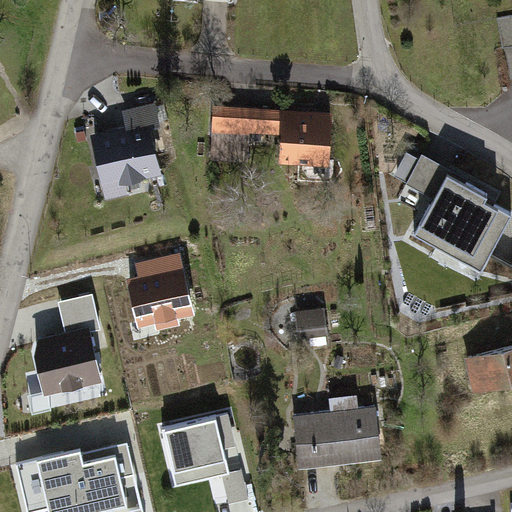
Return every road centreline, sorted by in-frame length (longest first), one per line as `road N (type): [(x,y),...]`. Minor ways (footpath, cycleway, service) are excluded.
road 1 (residential): [(80,0),(0,323)]
road 2 (residential): [(490,148),(379,79),(367,0)]
road 3 (residential): [(511,476),(362,511)]
